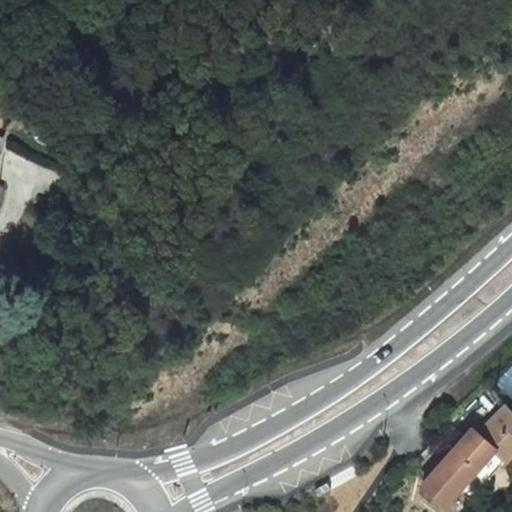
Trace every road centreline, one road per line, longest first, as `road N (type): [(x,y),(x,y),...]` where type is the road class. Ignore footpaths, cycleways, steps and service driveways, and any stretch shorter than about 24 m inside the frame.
road 1 (secondary): [(511,250),(377,369),(247,442),(132,476)]
road 2 (secondary): [(190,511),(466,349),(511,306)]
